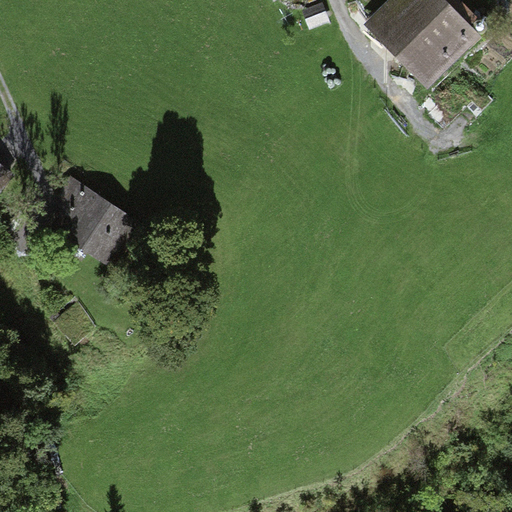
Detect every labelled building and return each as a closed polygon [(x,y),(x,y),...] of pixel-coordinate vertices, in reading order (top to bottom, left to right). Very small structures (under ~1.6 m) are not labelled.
[(337,19),(330,0),(327,0),(311,6),(318,26),(337,19)] [(395,0),(373,23),(429,80),(476,33),(467,24),(473,18),(455,0),(437,0),(436,1),(435,0),(395,0)] [(0,170),(0,187),(8,177),(0,170)] [(58,199),(70,207),(58,225),(112,261),(137,226),(70,181),(58,199)] [(165,264),(166,282),(178,281),(178,264),(165,264)] [(70,309),(55,322),(74,344),(89,331),(70,309)]
